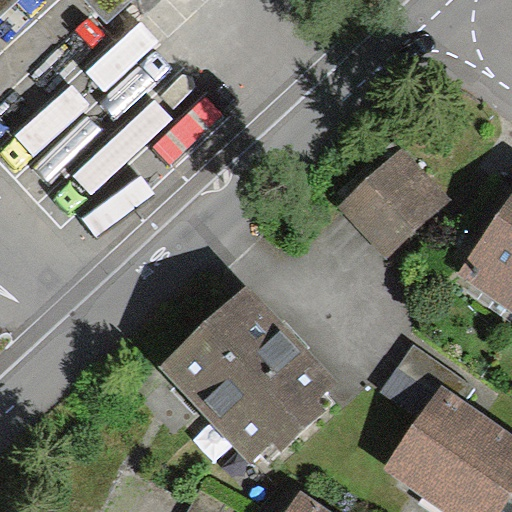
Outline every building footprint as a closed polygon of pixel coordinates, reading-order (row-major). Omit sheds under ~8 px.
[(84,0),(101,17),(118,0),(84,0)] [(423,103),(359,167),(413,221),(477,158),(423,103)] [(511,187),(446,280),(511,327),(511,187)] [(238,289),(146,377),(255,491),(347,403),(238,289)] [(506,511),(511,505),(511,435),(444,381),(374,467),(429,511),(506,511)] [(320,511),(279,485),(261,511),(320,511)]
